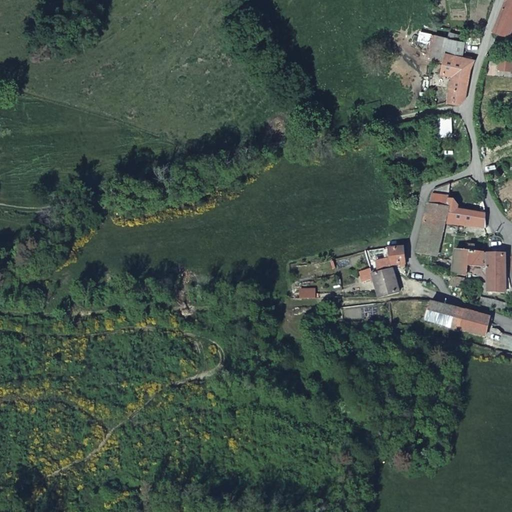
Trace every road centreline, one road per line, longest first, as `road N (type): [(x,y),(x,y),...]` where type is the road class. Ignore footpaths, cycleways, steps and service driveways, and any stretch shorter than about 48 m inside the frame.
road 1 (track): [(467,109),(431,109),(305,137),(106,186),(69,205),(0,205)]
road 2 (residential): [(500,0),(467,109),(511,282)]
